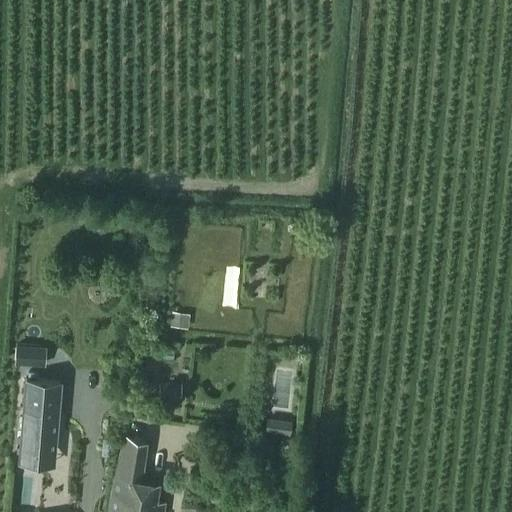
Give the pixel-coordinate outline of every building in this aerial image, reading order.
[(138,373),(155,372),(154,358),(138,358),(138,373)] [(23,407),(20,448),(54,451),(57,411),(60,381),(26,378),(23,407)] [(180,399),(182,385),(159,382),(157,396),(180,399)] [(294,421),(270,418),(268,432),(283,434),(283,430),(293,431),(294,421)] [(163,511),(164,502),(150,500),(153,479),(141,478),(146,442),(122,437),(115,471),(114,479),(109,508),(108,511),(163,511)]
